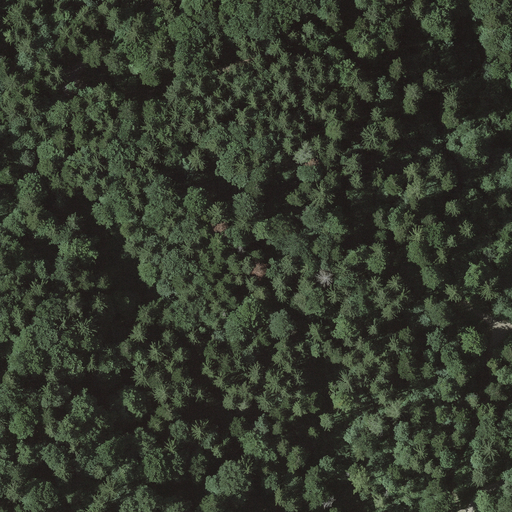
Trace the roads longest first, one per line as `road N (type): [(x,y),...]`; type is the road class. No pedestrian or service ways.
road 1 (track): [(157,0),(69,80),(50,162),(30,182),(0,191)]
road 2 (track): [(456,511),(452,485),(485,362),(511,328)]
